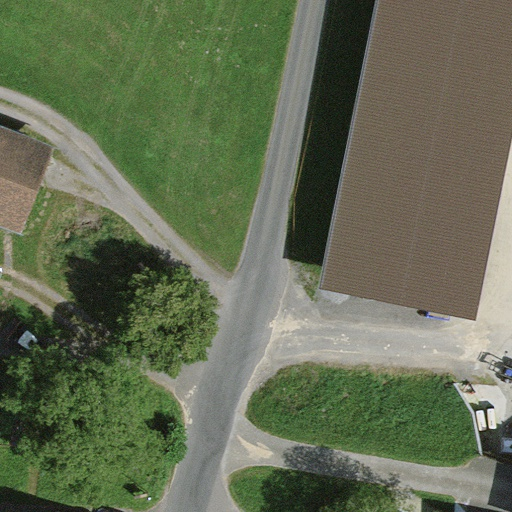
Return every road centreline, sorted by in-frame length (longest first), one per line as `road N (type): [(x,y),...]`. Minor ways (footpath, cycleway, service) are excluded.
road 1 (unclassified): [(186,511),(246,314),(315,0)]
road 2 (track): [(0,108),(48,123),(76,143),(246,314)]
road 3 (track): [(511,338),(471,350),(246,314)]
road 4 (track): [(0,341),(230,365)]
